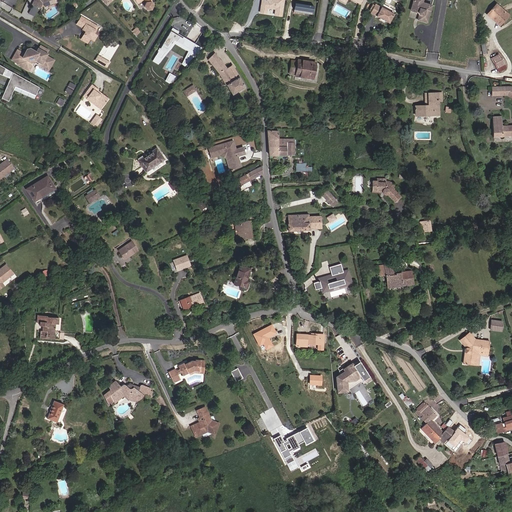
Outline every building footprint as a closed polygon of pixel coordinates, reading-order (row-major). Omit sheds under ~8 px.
[(135,0),(137,3),(141,0),(145,0),(146,1),(146,2),(144,6),(146,10),(151,10),(153,5),(151,2),(150,0),(135,0)] [(267,8),(269,7),(275,8),(276,10),(275,15),(282,16),(284,0),(268,0),(268,1),(263,0),(262,5),(263,5),(263,7),(262,7),(261,13),(267,14),(267,8)] [(414,0),(411,10),(419,12),(420,11),(422,13),(420,14),(419,20),(428,22),(433,5),(423,2),(416,0),(414,0)] [(315,5),(297,3),(296,9),(314,12),(315,5)] [(394,13),(375,4),(370,13),(389,23),(394,13)] [(486,14),(490,19),(493,16),(500,25),(508,18),(497,5),(486,14)] [(98,26),(82,16),(78,24),(84,27),(83,29),(87,31),(82,39),(88,42),(91,38),(95,40),(98,35),(94,33),(96,29),(98,26)] [(496,27),(500,25),(493,16),(490,19),(496,27)] [(162,58),(175,39),(192,49),(196,43),(179,32),(178,34),(172,30),(157,54),(162,58)] [(54,58),(46,54),(47,52),(46,52),(39,47),(38,47),(36,50),(32,48),(26,50),(24,52),(22,56),(21,55),(18,61),(17,62),(25,67),(28,60),(35,58),(39,60),(39,61),(49,67),(54,58)] [(22,56),(24,52),(17,48),(12,58),(18,61),(21,55),(22,56)] [(188,62),(195,55),(189,52),(185,60),(188,62)] [(107,67),(111,61),(98,54),(95,60),(107,67)] [(220,79),(224,85),(239,76),(232,65),(226,69),(214,54),(207,59),(219,74),(222,78),(220,79)] [(504,66),(499,54),(491,58),(497,69),(504,66)] [(293,74),(310,74),(311,57),(294,56),(294,58),(287,58),(287,71),(293,71),(293,74)] [(29,69),(32,64),(31,61),(36,60),(39,62),(38,63),(49,68),(49,67),(39,61),(39,60),(35,58),(28,60),(25,67),(29,69)] [(219,74),(207,59),(203,63),(214,78),(219,74)] [(39,85),(12,71),(1,97),(8,100),(15,85),(35,94),(39,85)] [(171,83),(175,75),(169,72),(166,80),(171,83)] [(239,76),(224,85),(225,88),(227,87),(233,94),(245,85),(239,76)] [(70,81),(65,91),(72,94),(76,84),(70,81)] [(99,90),(92,85),(86,93),(89,96),(88,97),(102,108),(108,100),(98,92),(99,91),(99,90)] [(197,91),(194,86),(185,92),(188,96),(197,91)] [(511,88),(510,87),(491,86),(491,94),(504,95),(511,98),(511,88)] [(416,103),(416,114),(437,113),(437,99),(440,98),(440,89),(426,90),(426,102),(416,103)] [(108,100),(109,99),(99,91),(98,92),(108,100)] [(102,108),(88,97),(87,99),(101,110),(102,108)] [(96,113),(90,123),(97,127),(103,118),(96,113)] [(501,117),(494,116),(493,137),(511,138),(511,129),(500,129),(501,117)] [(268,156),(285,156),(285,143),(285,139),(279,139),(279,131),(268,131),(268,156)] [(285,143),(285,156),(293,156),(293,138),(289,139),(289,143),(285,143)] [(231,140),(210,146),(212,154),(227,150),(232,167),(241,165),(238,154),(246,152),(244,146),(236,148),(235,145),(233,145),(231,140)] [(145,172),(163,159),(156,148),(138,160),(145,172)] [(221,153),(227,157),(230,168),(232,167),(227,150),(212,154),(213,156),(221,153)] [(0,178),(15,167),(9,158),(0,165),(0,178)] [(304,163),(294,163),(294,171),(303,172),(303,169),(306,169),(306,166),(304,166),(304,163)] [(241,184),(261,173),(260,165),(243,173),(237,177),(241,184)] [(91,174),(89,171),(87,173),(88,175),(85,176),(89,183),(94,179),(93,179),(90,174),(91,174)] [(50,176),(44,180),(51,189),(53,188),(50,182),(53,181),(50,176)] [(177,188),(171,179),(168,182),(170,184),(169,185),(172,191),(177,188)] [(51,189),(44,180),(33,186),(39,195),(51,189)] [(371,180),(371,190),(382,190),(382,192),(386,196),(388,195),(395,203),(402,196),(394,188),(397,186),(391,180),(386,180),(385,181),(377,181),(377,180),(371,180)] [(41,198),(39,195),(33,186),(28,189),(35,201),(41,198)] [(52,191),(51,189),(39,195),(41,198),(52,191)] [(100,197),(95,189),(84,196),(89,203),(100,197)] [(331,195),(325,189),(320,193),(325,200),(331,195)] [(328,203),(334,199),(331,195),(325,200),(328,203)] [(200,199),(196,202),(201,209),(205,206),(200,199)] [(309,215),(287,215),(288,231),(309,230),(308,230),(320,229),(320,218),(308,218),(308,216),(309,216),(309,215)] [(232,231),(232,219),(223,218),(222,238),(235,238),(235,235),(236,235),(236,232),(232,231)] [(422,232),(423,234),(427,233),(426,227),(429,227),(428,222),(418,223),(419,232),(422,232)] [(118,250),(123,259),(137,251),(131,242),(118,250)] [(184,257),(171,262),(175,271),(187,267),(184,257)] [(390,268),(391,279),(396,279),(396,284),(407,283),(407,284),(410,284),(410,283),(413,283),(412,267),(397,268),(396,261),(383,262),(384,268),(390,268)] [(247,268),(238,264),(232,282),(245,287),(247,280),(243,279),(247,268)] [(14,274),(7,265),(0,270),(0,289),(4,286),(2,283),(14,274)] [(331,286),(337,285),(337,286),(344,285),(343,284),(350,282),(347,272),(342,273),(340,265),(329,268),(331,276),(318,279),(319,281),(313,283),(314,290),(320,288),(321,290),(327,289),(328,290),(332,289),(331,286)] [(41,271),(43,278),(49,275),(46,269),(41,271)] [(188,298),(178,301),(180,309),(197,304),(196,299),(189,301),(188,298)] [(54,334),(54,324),(58,325),(58,320),(45,319),(46,316),(36,315),(35,322),(40,323),(40,327),(44,327),(43,332),(42,332),(41,341),(65,343),(66,334),(54,334)] [(498,331),(500,321),(489,320),(487,329),(498,331)] [(300,332),(294,331),(293,344),(304,345),(304,343),(314,343),(313,349),(318,349),(319,332),(305,332),(305,333),(300,332)] [(488,352),(489,341),(474,340),(468,333),(458,340),(464,347),(464,348),(463,348),(462,352),(463,353),(463,364),(467,364),(467,360),(474,360),(475,351),(488,352)] [(488,355),(488,352),(475,351),(474,360),(467,360),(467,364),(477,365),(477,354),(488,355)] [(185,360),(179,363),(180,366),(182,370),(183,373),(189,370),(194,368),(204,369),(205,358),(196,357),(196,358),(192,358),(185,361),(185,360)] [(369,378),(359,362),(352,366),(350,363),(341,368),(343,370),(333,376),(335,391),(345,390),(345,388),(344,380),(352,379),(358,376),(360,378),(361,380),(366,380),(369,378)] [(176,368),(175,366),(169,369),(171,375),(178,372),(176,368)] [(238,367),(231,371),(235,381),(242,377),(238,367)] [(178,372),(171,375),(174,380),(181,377),(178,372)] [(345,388),(360,378),(358,376),(352,379),(344,380),(345,388)] [(112,388),(102,393),(107,403),(124,395),(125,395),(127,396),(131,401),(136,403),(143,397),(145,394),(150,396),(153,388),(145,385),(144,385),(143,385),(142,386),(135,384),(133,383),(132,383),(128,385),(127,384),(125,384),(123,385),(118,380),(111,385),(112,388)] [(57,420),(59,415),(64,402),(54,398),(47,416),(57,420)] [(430,419),(434,414),(423,403),(415,410),(427,422),(430,419)] [(194,409),(198,416),(199,416),(201,421),(198,423),(197,421),(195,422),(187,427),(192,438),(200,433),(200,432),(203,431),(208,433),(212,421),(208,420),(201,405),(194,409)] [(500,423),(493,426),(496,434),(511,428),(511,424),(511,423),(511,414),(511,415),(506,417),(502,418),(504,425),(501,426),(500,423)] [(463,431),(468,425),(469,424),(461,418),(456,424),(463,431)] [(438,435),(442,431),(430,419),(427,422),(425,423),(438,435)] [(439,439),(446,445),(451,440),(454,442),(459,436),(451,429),(447,426),(442,431),(438,435),(425,423),(422,427),(436,441),(439,439)] [(459,436),(463,431),(456,424),(455,424),(451,429),(459,436)] [(307,427),(283,438),(281,434),(273,438),(283,458),(291,454),(290,451),(300,446),(298,443),(303,441),(305,444),(313,440),(307,427)] [(399,437),(392,443),(407,457),(413,451),(399,437)] [(494,443),(498,456),(508,454),(504,441),(503,441),(502,439),(499,440),(500,442),(494,443)] [(452,444),(454,442),(451,440),(446,445),(454,452),(457,448),(456,447),(452,444)] [(508,454),(498,456),(500,464),(503,464),(504,469),(507,469),(505,463),(510,462),(508,454)] [(424,462),(420,458),(417,461),(426,471),(432,465),(426,459),(424,462)] [(511,481),(511,470),(508,472),(508,473),(505,474),(506,476),(502,477),(496,479),(491,480),(494,489),(505,485),(510,483),(511,482),(511,481)] [(457,481),(477,478),(476,473),(457,476),(457,481)]
